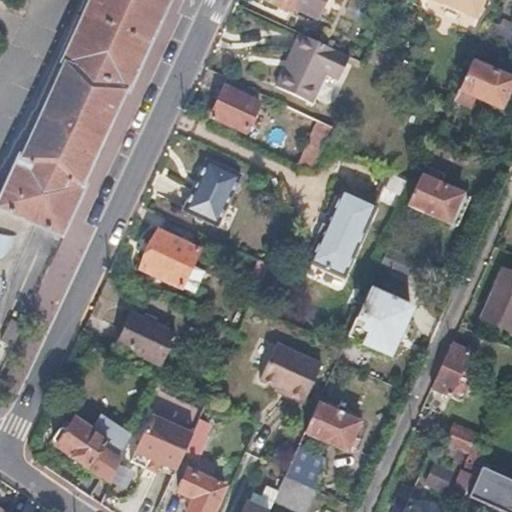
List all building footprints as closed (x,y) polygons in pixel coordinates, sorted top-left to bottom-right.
[(0,304),(30,221),(60,235),(76,200),(167,0),(92,0),(0,205),(0,304)] [(268,0),(289,10),(293,0),(268,0)] [(481,0),(433,0),(473,18),(481,0)] [(511,31),(488,21),(481,36),(511,49),(511,31)] [(329,48),(280,25),(268,51),(256,77),(291,94),(306,62),(320,68),(329,48)] [(511,81),(470,62),(453,99),(468,105),(472,96),(499,109),(511,81)] [(259,102),(224,86),(217,100),(210,115),(245,132),(259,102)] [(331,126),(285,104),(278,118),(316,136),(301,167),(310,171),(331,126)] [(241,173),(206,156),(195,182),(183,208),(217,225),(241,173)] [(460,193),(419,175),(406,204),(447,222),(460,193)] [(375,202),(340,186),(328,214),(326,213),(322,221),(318,228),(322,230),(308,258),(343,274),(375,202)] [(196,248),(159,231),(150,249),(141,267),(179,286),(180,284),(193,291),(203,270),(189,264),(196,248)] [(438,270),(386,246),(377,266),(420,285),(426,283),(434,279),(438,270)] [(511,330),(511,274),(501,270),(480,318),(511,332),(511,330)] [(409,310),(367,290),(345,336),(387,356),(409,310)] [(175,333),(130,312),(123,326),(114,343),(160,365),(175,333)] [(320,366),(274,345),(259,380),(277,387),(275,391),(303,404),(320,366)] [(466,352),(449,345),(430,387),(461,401),(471,378),(457,372),(466,352)] [(332,412),(315,404),(302,431),(345,451),(358,423),(356,422),(357,418),(334,407),(332,412)] [(90,429),(73,418),(66,429),(59,428),(52,438),(54,442),(56,443),(55,445),(109,483),(132,434),(101,413),(90,429)] [(182,455),(191,435),(151,416),(130,461),(154,473),(159,464),(174,471),(182,455)] [(209,425),(198,420),(191,435),(182,455),(193,460),(209,425)] [(487,442),(453,427),(445,445),(468,455),(459,476),(470,481),(487,442)] [(322,462),(295,449),(282,478),(316,493),(323,478),(322,462)] [(455,471),(435,462),(424,486),(445,495),(455,471)] [(511,511),(511,482),(480,469),(468,498),(500,511),(511,511)] [(210,511),(221,489),(186,472),(176,491),(192,499),(185,511),(210,511)] [(470,481),(459,476),(454,488),(465,492),(470,481)] [(307,511),(316,493),(282,478),(280,484),(273,499),(303,511),(307,511)] [(267,511),(273,499),(280,484),(271,479),(262,499),(254,495),(249,506),(246,505),(242,511),(267,511)]
